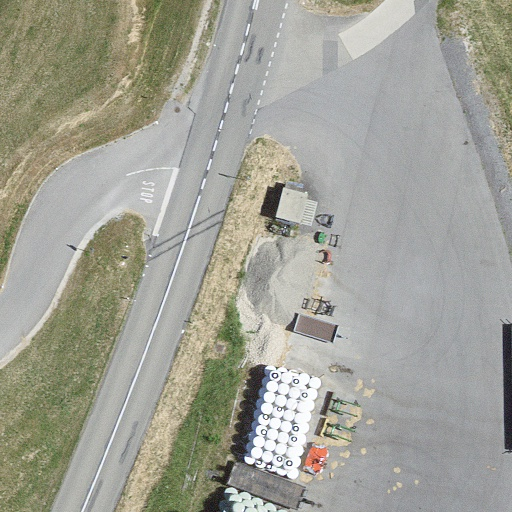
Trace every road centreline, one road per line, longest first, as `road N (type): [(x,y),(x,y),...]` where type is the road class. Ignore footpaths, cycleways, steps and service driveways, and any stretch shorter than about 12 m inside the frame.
road 1 (secondary): [(208,172),(84,511)]
road 2 (residential): [(208,172),(151,170),(95,187),(66,210),(32,288),(0,334)]
road 3 (secondary): [(256,0),(208,172)]
